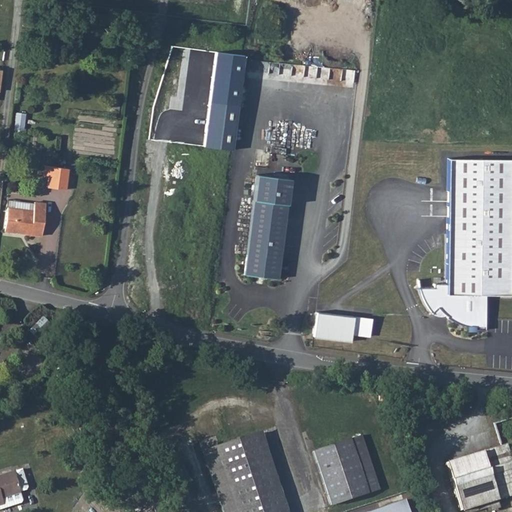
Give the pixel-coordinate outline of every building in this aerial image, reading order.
[(243,55),(215,51),(203,146),(231,149),(243,55)] [(25,113),(16,112),(14,129),(23,130),(25,113)] [(511,155),(447,155),(446,280),(433,280),(433,284),(418,284),(419,289),(421,294),(423,298),(425,301),(428,305),(431,310),(437,304),(439,307),(441,309),(443,311),(446,313),(445,314),(448,316),(452,318),(456,320),(459,321),(463,322),(467,323),(471,324),(474,324),(474,326),(485,326),(485,291),(511,291),(511,155)] [(49,166),(47,187),(54,188),(56,167),(49,166)] [(68,168),(56,167),(54,188),(65,189),(68,168)] [(253,199),(286,203),(289,178),(256,174),(253,199)] [(33,203),(7,199),(6,207),(32,210),(33,203)] [(244,274),(277,278),(286,203),(253,199),(244,274)] [(45,203),(33,201),(33,203),(32,210),(6,207),(4,227),(25,229),(24,233),(41,235),(45,203)] [(315,313),(312,338),(350,341),(350,336),(369,338),(370,319),(315,313)] [(49,324),(42,317),(29,330),(36,338),(49,324)] [(280,511),(254,433),(202,450),(222,511),(280,511)] [(361,434),(313,450),(331,504),(379,489),(361,434)] [(460,510),(511,494),(511,463),(506,444),(445,462),(460,510)] [(22,500),(13,470),(0,474),(0,508),(22,502),(22,500)] [(408,511),(404,499),(367,511),(408,511)]
